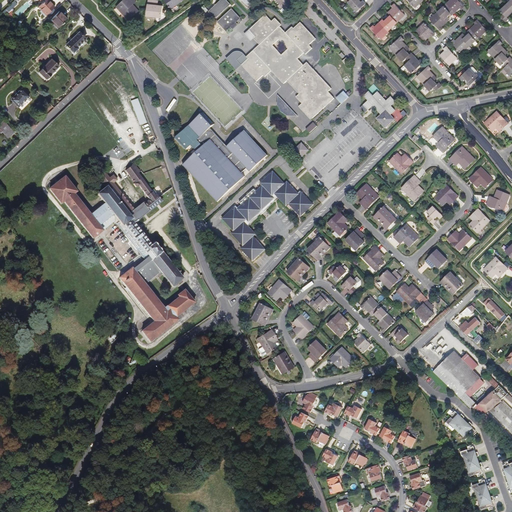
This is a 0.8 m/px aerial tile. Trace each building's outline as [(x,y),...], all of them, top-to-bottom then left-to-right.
[(48,17),(55,11),(53,9),(54,7),(47,0),(45,0),(38,7),(41,10),(39,11),(44,16),(46,15),(48,17)] [(139,11),(133,4),(131,2),(133,0),(123,0),(117,7),(129,20),(139,11)] [(162,15),(163,6),(158,5),(155,5),(155,1),(150,0),(148,0),(146,16),(156,17),(156,14),(162,15)] [(215,19),(230,5),(225,0),(220,0),(208,12),(215,19)] [(274,0),(275,1),(276,0),(280,4),(278,6),(281,9),(283,7),(286,11),(294,3),(291,0),(274,0)] [(357,12),(366,4),(363,1),(361,2),(359,0),(350,0),(348,3),(357,12)] [(464,7),(458,0),(450,0),(447,3),(450,7),(455,12),(460,7),(462,9),(464,7)] [(15,1),(6,10),(7,11),(8,12),(17,4),(15,1)] [(397,22),(405,15),(394,4),(391,6),(393,8),(388,13),(391,15),(397,22)] [(511,9),(507,4),(500,10),(504,14),(501,17),(505,22),(508,19),(507,17),(510,14),(511,15),(511,9)] [(452,15),(455,12),(450,7),(448,9),(444,6),(438,12),(447,21),(450,19),(447,16),(450,13),(452,15)] [(235,22),(240,18),(231,9),(217,22),(226,31),(230,27),(235,22)] [(57,13),(58,12),(57,10),(49,19),(50,20),(51,19),(57,13)] [(58,28),(67,19),(59,11),(58,12),(57,13),(51,19),(50,20),(58,28)] [(447,21),(438,12),(430,19),(440,31),(444,28),(442,26),(447,21)] [(335,98),(328,91),(331,88),(306,61),(303,64),(297,58),(304,52),(305,54),(312,48),(309,45),(315,38),(300,21),(293,28),(292,26),(285,32),(279,26),(281,25),(275,18),(271,21),(265,14),(244,34),(250,41),(253,38),(259,45),(246,57),(248,59),(241,65),(256,81),(263,75),(265,77),(271,71),(283,84),(287,81),(299,94),(296,97),(302,104),(299,107),(311,120),(325,107),(323,106),(329,100),(331,102),(335,98)] [(388,31),(397,22),(391,15),(385,21),(383,19),(380,22),(388,31)] [(479,38),(487,30),(477,20),(474,23),(476,25),(471,29),(478,36),(479,38)] [(381,39),(389,32),(388,31),(380,22),(375,26),(373,25),(370,28),(381,39)] [(435,34),(424,23),(416,30),(425,39),(430,35),(432,37),(435,34)] [(470,46),(476,41),(475,39),(478,36),(471,29),(468,32),(470,34),(467,36),(464,34),(461,37),(470,46)] [(86,39),(79,32),(66,45),(73,52),(78,48),(77,47),(86,39)] [(397,55),(407,46),(402,41),(404,39),(401,36),(389,47),(397,55)] [(470,46),(461,37),(456,41),(454,39),(451,42),(462,53),(466,49),(468,51),(471,48),(470,46)] [(495,59),(505,50),(500,45),(502,43),(499,40),(488,51),(495,59)] [(410,55),(406,51),(409,49),(407,46),(397,55),(403,62),(406,58),(409,61),(414,56),(412,53),(410,55)] [(449,65),(458,58),(447,46),(444,49),(445,51),(440,55),(449,65)] [(507,65),(511,60),(511,59),(510,57),(508,59),(505,56),(508,53),(505,50),(495,59),(501,65),(505,62),(507,65)] [(241,65),(248,59),(246,57),(242,53),(241,53),(240,52),(238,52),(237,52),(236,52),(234,52),(233,53),(232,54),(226,59),(236,70),(241,65)] [(412,73),(423,63),(420,59),(419,61),(414,56),(409,61),(405,65),(412,73)] [(58,66),(51,60),(39,72),(47,79),(51,74),(58,66)] [(424,85),(434,75),(430,71),(431,69),(429,66),(417,77),(424,85)] [(470,69),(470,68),(460,77),(463,81),(466,78),(468,81),(467,83),(470,86),(475,81),(479,77),(477,74),(476,75),(475,74),(471,70),(470,69)] [(437,84),(434,81),(437,79),(434,75),(424,85),(430,91),(434,88),(437,91),(442,86),(439,83),(437,84)] [(421,91),(425,95),(429,91),(425,87),(421,91)] [(30,97),(23,89),(12,99),(19,107),(30,97)] [(344,91),(337,98),(342,103),(348,97),(349,97),(344,91)] [(395,110),(390,106),(395,101),(390,97),(386,101),(377,92),(373,96),(369,92),(364,96),(369,100),(364,105),(368,109),(373,105),(381,114),(377,118),(385,128),(395,119),(390,114),(395,110)] [(297,116),(278,95),(278,106),(281,112),(287,116),(297,116)] [(147,123),(138,98),(131,101),(140,125),(147,123)] [(249,171),(264,156),(241,131),(227,144),(224,147),(207,128),(213,123),(201,111),(173,137),(184,149),(189,145),(195,151),(184,161),(186,164),(184,166),(186,168),(188,166),(214,194),(212,197),(214,199),(217,197),(219,199),(243,176),(239,173),(246,167),(249,171)] [(508,124),(497,111),(484,123),(492,132),(496,128),(498,126),(502,130),(508,124)] [(12,130),(2,119),(0,121),(0,131),(1,130),(6,135),(12,130)] [(313,122),(308,127),(311,131),(317,126),(313,122)] [(455,140),(442,127),(433,136),(439,142),(441,144),(438,147),(442,152),(455,140)] [(308,148),(302,142),(295,149),(300,155),(302,154),(308,148)] [(475,159),(462,147),(449,159),(454,164),(457,161),(459,163),(465,169),(475,159)] [(304,154),(309,150),(308,148),(302,154),(300,155),(302,157),(304,154)] [(402,174),(414,162),(407,156),(404,159),(402,157),(398,153),(390,161),(402,174)] [(170,176),(164,160),(160,161),(162,166),(164,172),(166,177),(170,176)] [(164,309),(144,285),(160,272),(172,287),(183,279),(154,242),(151,245),(144,237),(144,236),(141,232),(140,232),(134,224),(138,221),(137,221),(162,201),(156,195),(157,194),(154,189),(151,191),(138,173),(132,165),(131,165),(132,166),(125,171),(134,183),(133,184),(136,187),(138,185),(150,200),(144,204),(143,204),(142,203),(134,210),(113,183),(117,180),(113,175),(109,178),(105,173),(98,178),(106,187),(97,194),(104,203),(90,215),(73,194),(76,192),(65,177),(49,189),(61,204),(64,202),(93,238),(102,231),(99,226),(98,225),(100,223),(103,227),(115,218),(122,225),(124,224),(125,226),(121,229),(125,235),(137,251),(141,256),(145,252),(147,255),(151,260),(139,269),(135,273),(132,269),(131,269),(131,268),(119,278),(154,322),(141,331),(150,342),(178,320),(176,317),(194,303),(184,290),(178,295),(179,297),(164,309)] [(494,180),(481,167),(469,179),(476,186),(480,182),(482,184),(485,188),(494,180)] [(272,195),(284,184),(273,171),(260,183),(262,185),(256,191),(254,189),(239,202),(242,205),(238,208),(236,206),(222,219),(234,231),(231,234),(243,246),(240,248),(252,261),(265,249),(253,237),(244,227),(274,198),(272,195)] [(424,192),(418,185),(416,183),(419,180),(415,176),(402,188),(414,201),(424,192)] [(249,227),(279,199),(286,206),(288,204),(279,194),(289,184),(287,181),(284,184),(272,195),(274,198),(244,227),(253,237),(256,234),(249,227)] [(289,184),(279,194),(288,204),(300,216),(313,204),(301,191),(301,192),(300,191),(298,193),(299,194),(289,184)] [(366,209),(379,197),(367,184),(357,193),(363,200),(365,202),(362,205),(366,209)] [(451,197),(455,194),(448,185),(435,197),(447,210),(453,203),(449,199),(451,197)] [(503,211),(510,195),(497,189),(494,197),(493,200),(489,199),(487,205),(503,211)] [(434,219),(438,216),(440,219),(443,216),(434,206),(427,213),(431,216),(428,219),(433,224),(436,221),(434,219)] [(389,228),(397,220),(384,207),(374,217),(378,221),(380,219),(389,228)] [(477,233),(490,221),(478,209),(471,215),(475,219),(473,221),(469,225),(477,233)] [(345,223),(343,222),(347,218),(340,212),(328,223),(341,236),(349,228),(345,223)] [(122,225),(115,218),(103,227),(100,223),(98,225),(99,226),(102,231),(114,221),(121,229),(125,226),(124,224),(122,225)] [(389,228),(380,219),(378,221),(386,230),(389,228)] [(419,237),(406,224),(394,237),(398,241),(401,238),(403,240),(409,247),(419,237)] [(459,251),(472,238),(460,226),(454,233),(457,236),(455,238),(451,242),(459,251)] [(365,243),(361,239),(359,237),(362,234),(358,229),(346,240),(353,247),(352,248),(352,250),(353,252),(356,252),(365,243)] [(316,258),(325,250),(326,252),(331,248),(320,237),(308,250),(316,258)] [(384,263),(380,259),(378,257),(382,253),(376,247),(364,259),(376,271),(384,263)] [(318,260),(326,252),(325,250),(316,258),(318,260)] [(445,262),(442,258),(444,256),(437,250),(425,261),(430,266),(433,263),(435,265),(439,269),(445,262)] [(139,269),(151,260),(147,255),(145,252),(141,256),(144,260),(132,269),(135,273),(139,269)] [(296,280),(304,270),(306,272),(310,268),(299,258),(287,272),(296,280)] [(508,270),(496,258),(484,270),(492,278),(496,275),(498,272),(502,276),(508,270)] [(346,273),(340,266),(337,270),(334,267),(329,272),(332,275),(334,273),(337,276),(334,279),(337,282),(346,273)] [(298,282),(306,272),(304,270),(296,280),(298,282)] [(390,289),(402,278),(397,273),(394,276),(392,274),(388,270),(381,277),(385,281),(383,283),(390,289)] [(463,285),(451,272),(442,280),(451,289),(449,291),(453,295),(463,285)] [(353,287),(357,283),(360,286),(360,280),(357,277),(354,280),(351,277),(341,286),(344,289),(347,286),(350,290),(348,291),(351,294),(356,289),(353,287)] [(286,298),(292,291),(280,280),(268,292),(277,300),(281,296),(282,294),(286,298)] [(451,289),(442,280),(440,282),(449,291),(451,289)] [(406,284),(397,292),(409,305),(417,297),(421,293),(415,287),(411,290),(410,288),(406,284)] [(322,309),(329,303),(331,305),(333,303),(324,293),(322,295),(319,293),(316,296),(319,299),(316,302),(314,300),(311,303),(316,308),(319,305),(322,309)] [(374,308),(378,305),(370,297),(360,307),(363,310),(365,308),(369,313),(374,308)] [(505,314),(489,298),(484,303),(500,320),(505,314)] [(434,315),(430,311),(429,309),(432,306),(427,301),(416,312),(422,319),(424,317),(428,321),(434,315)] [(263,325),(269,314),(271,315),(274,310),(261,303),(253,320),(263,325)] [(469,314),(476,308),(471,304),(463,312),(465,314),(469,314)] [(380,321),(387,314),(381,308),(377,311),(374,308),(369,313),(372,316),(374,314),(380,321)] [(349,329),(345,325),(343,323),(346,319),(340,313),(328,324),(340,337),(349,329)] [(265,326),(271,315),(269,314),(263,325),(265,326)] [(384,333),(395,322),(387,314),(380,321),(378,323),(382,328),(381,330),(384,333)] [(314,327),(301,315),(293,323),(297,327),(299,329),(296,332),(302,339),(314,327)] [(477,327),(481,323),(475,317),(468,324),(466,321),(462,325),(465,327),(461,330),(467,336),(474,329),(477,327)] [(489,339),(498,330),(494,327),(491,330),(486,335),(489,339)] [(399,344),(408,335),(401,329),(398,332),(395,330),(391,335),(394,337),(395,336),(398,339),(396,341),(399,344)] [(273,343),(272,341),(276,338),(271,330),(257,339),(262,347),(259,349),(262,356),(276,348),(273,343)] [(363,352),(371,344),(360,333),(357,336),(359,338),(354,342),(363,352)] [(481,340),(482,339),(479,335),(474,340),(477,344),(479,342),(481,340)] [(315,362),(327,351),(320,344),(318,346),(315,342),(308,349),(312,352),(314,354),(311,357),(315,362)] [(354,359),(342,347),(330,359),(337,365),(340,362),(342,364),(346,368),(354,359)] [(464,360),(455,351),(453,353),(457,357),(445,369),(469,392),(481,378),(464,360)] [(291,369),(285,358),(287,357),(284,352),(272,359),(281,375),(291,369)] [(511,438),(487,415),(505,397),(511,403),(511,397),(487,373),(484,377),(496,389),(479,407),(466,395),(469,392),(445,369),(457,357),(453,353),(433,372),(447,386),(461,400),(463,398),(511,445),(511,438)] [(480,367),(469,356),(464,360),(475,372),(480,367)] [(293,368),(287,357),(285,358),(291,369),(293,368)] [(316,373),(325,365),(322,362),(313,370),(316,373)] [(473,396),(486,383),(481,378),(469,392),(473,396)] [(313,406),(316,400),(318,396),(312,393),(312,395),(309,393),(308,396),(307,396),(303,403),(306,405),(303,409),(311,413),(314,407),(313,406)] [(511,409),(504,401),(492,414),(511,432),(511,409)] [(338,418),(343,408),(334,403),(332,406),(329,405),(325,412),(332,416),(332,415),(338,418)] [(358,419),(363,410),(355,406),(354,409),(348,406),(344,414),(351,417),(352,416),(358,419)] [(470,427),(472,425),(469,422),(468,423),(465,421),(463,419),(464,417),(461,414),(460,416),(458,417),(457,416),(458,415),(456,412),(446,422),(449,425),(451,423),(454,427),(457,430),(459,432),(463,436),(462,437),(465,440),(474,430),(471,428),(470,429),(469,428),(470,427)] [(306,423),(309,417),(302,413),(299,418),(296,416),(293,424),(302,429),(305,422),(306,423)] [(377,436),(381,429),(376,426),(377,423),(370,419),(365,429),(371,432),(371,433),(377,436)] [(396,436),(391,434),(392,431),(385,427),(380,437),(386,439),(385,441),(392,444),(396,436)] [(326,445),(330,436),(323,433),(322,434),(316,431),(311,441),(318,444),(319,441),(319,442),(320,444),(322,446),(324,445),(326,445)] [(416,440),(409,436),(410,434),(404,431),(399,440),(405,443),(405,444),(412,448),(416,440)] [(479,463),(478,460),(477,456),(479,455),(478,451),(475,452),(473,453),(473,451),(474,451),(473,447),(461,451),(462,456),(464,455),(465,460),(466,463),(467,467),(469,472),(467,472),(469,476),(481,472),(480,468),(478,469),(478,467),(480,467),(482,466),(481,462),(479,463)] [(339,456),(333,453),(333,452),(327,449),(323,456),(326,458),(324,461),(334,466),(339,456)] [(364,467),(368,459),(360,455),(360,456),(354,453),(349,462),(356,466),(357,463),(364,467)] [(409,471),(419,467),(416,460),(413,461),(411,455),(403,458),(405,465),(406,464),(409,471)] [(511,466),(511,463),(503,465),(504,469),(507,468),(507,470),(505,471),(502,471),(504,475),(506,474),(508,481),(506,482),(507,486),(510,485),(511,490),(511,489),(511,466)] [(382,478),(380,472),(381,472),(379,465),(366,469),(368,475),(370,474),(373,482),(382,478)] [(423,481),(420,473),(410,477),(412,483),(411,484),(413,490),(426,486),(425,481),(423,481)] [(344,491),(341,483),(340,483),(338,476),(332,478),(332,477),(327,479),(330,487),(332,486),(335,494),(344,491)] [(494,499),(492,495),(490,496),(489,493),(488,489),(490,489),(489,485),(486,486),(484,486),(484,485),(485,484),(484,481),(472,485),(473,489),(475,488),(476,493),(478,497),(479,500),(480,505),(479,506),(480,509),(493,505),(492,502),(490,502),(489,500),(491,500),(494,499)] [(388,493),(385,486),(375,490),(378,497),(381,496),(383,502),(391,499),(388,492),(388,493)] [(420,511),(425,511),(428,508),(426,507),(431,496),(425,493),(423,497),(421,495),(417,503),(418,503),(415,509),(420,511)] [(353,511),(351,506),(350,506),(348,500),(338,503),(340,511),(344,510),(344,511),(353,511)]
